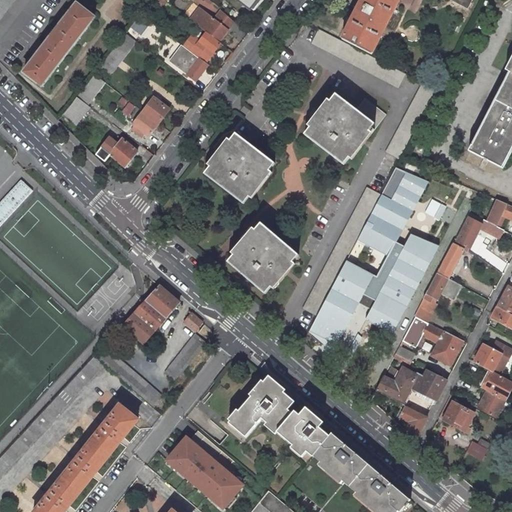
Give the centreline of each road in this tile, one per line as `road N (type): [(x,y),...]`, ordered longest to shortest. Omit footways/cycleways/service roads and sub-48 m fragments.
road 1 (residential): [(123,223),(294,0)]
road 2 (residential): [(406,467),(511,271)]
road 3 (tertiary): [(243,329),(406,467)]
road 4 (tertiary): [(0,102),(123,223)]
road 5 (residential): [(137,460),(243,329)]
road 6 (tertiary): [(123,223),(243,329)]
